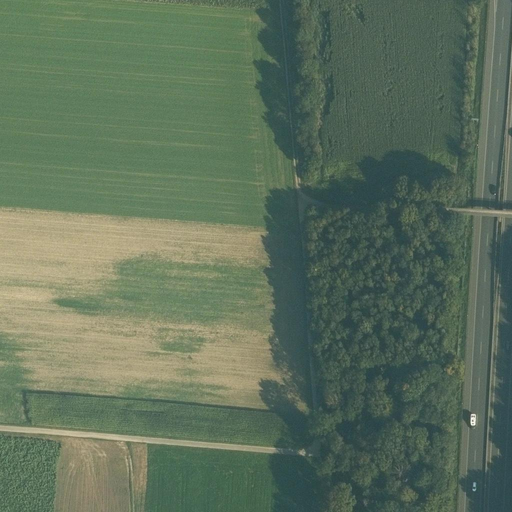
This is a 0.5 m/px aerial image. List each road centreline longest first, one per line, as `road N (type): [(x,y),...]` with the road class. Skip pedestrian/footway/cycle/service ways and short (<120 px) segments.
road 1 (track): [(298,187),(320,455),(0,428)]
road 2 (motorway): [(505,0),(471,511)]
road 3 (motorway): [(494,511),(511,194)]
road 4 (track): [(298,187),(280,0)]
